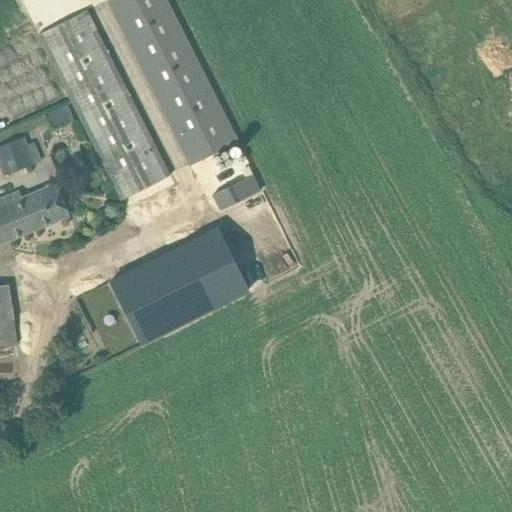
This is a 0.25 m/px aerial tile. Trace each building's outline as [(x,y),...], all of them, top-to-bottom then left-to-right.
[(237,141),(166,0),(107,0),(190,165),(237,141)] [(86,11),(39,34),(122,200),(169,176),(86,11)] [(0,165),(4,176),(34,164),(23,137),(0,146),(0,165)] [(252,175),(203,200),(205,205),(209,203),(261,305),(306,282),(252,175)] [(0,243),(68,216),(60,197),(55,185),(20,199),(18,193),(0,200),(0,243)] [(218,228),(109,281),(141,346),(250,292),(218,228)] [(0,347),(23,344),(13,283),(0,284),(0,347)]
